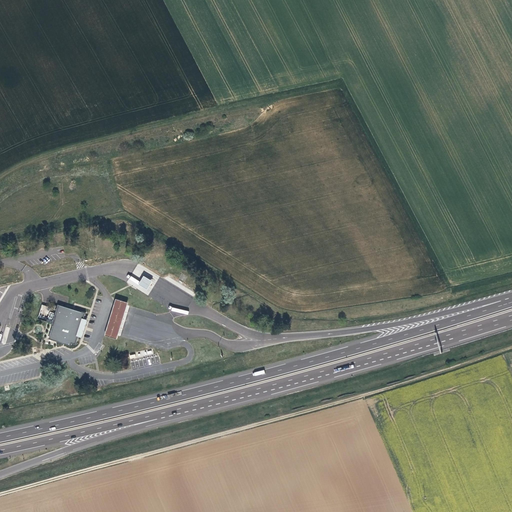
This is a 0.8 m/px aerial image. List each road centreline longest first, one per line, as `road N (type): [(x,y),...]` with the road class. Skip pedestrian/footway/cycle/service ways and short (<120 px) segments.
road 1 (motorway): [(511,300),(209,388),(0,437)]
road 2 (motorway): [(174,412),(511,317)]
road 3 (motorway): [(0,474),(174,412)]
road 4 (motorway): [(0,449),(174,412)]
